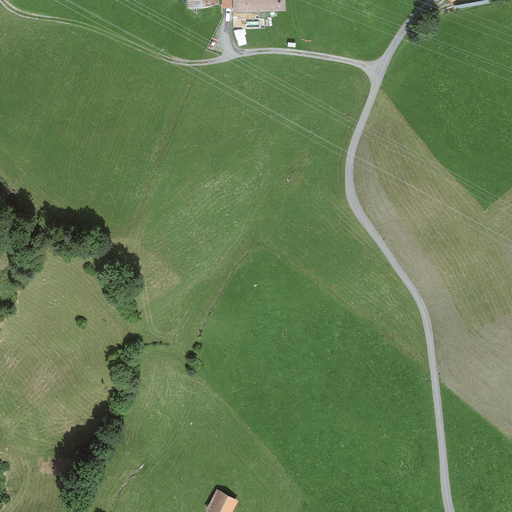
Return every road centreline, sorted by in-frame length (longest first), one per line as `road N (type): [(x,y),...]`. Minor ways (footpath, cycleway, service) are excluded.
road 1 (unclassified): [(428,0),(382,65),(349,170),(354,204),(426,319),(450,511)]
road 2 (track): [(382,65),(282,48),(186,60),(6,0)]
